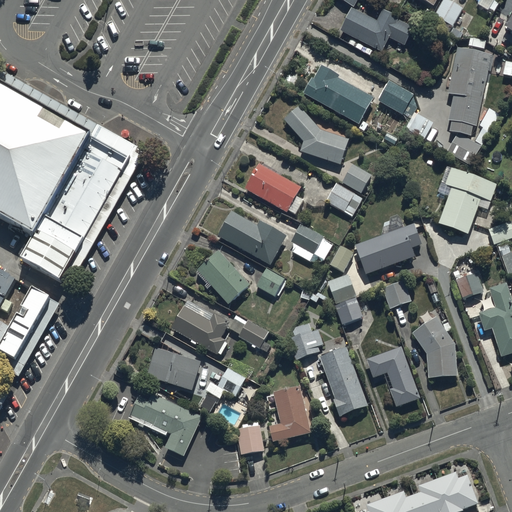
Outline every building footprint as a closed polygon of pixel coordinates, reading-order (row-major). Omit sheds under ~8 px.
[(354,11),(360,0),(337,0),(337,2),(354,11)] [(415,0),(434,10),(439,0),(415,0)] [(464,11),(445,1),(435,20),(454,30),(464,11)] [(351,13),(340,36),(382,56),(390,42),(406,50),(414,32),(399,24),(400,23),(383,15),(377,26),(351,13)] [(483,150),(468,142),(468,141),(472,141),(474,130),(478,131),(490,70),(493,70),(495,61),(457,54),(448,99),(455,101),(450,126),(453,127),(451,137),(457,138),(449,158),(471,170),(483,150)] [(313,83),(304,99),(360,129),(375,103),(339,83),(341,80),(322,70),(315,84),(313,83)] [(92,137),(0,84),(0,216),(34,236),(92,137)] [(390,85),(379,104),(403,118),(414,99),(390,85)] [(300,110),(285,124),(304,145),(301,156),(342,168),(350,142),(322,134),(300,110)] [(434,127),(423,121),(414,138),(424,144),(434,127)] [(399,141),(388,135),(382,145),(394,151),(399,141)] [(131,160),(92,137),(45,218),(85,241),(131,160)] [(372,179),(353,168),(343,187),(362,197),(372,179)] [(302,193),(259,170),(246,195),(289,218),(302,193)] [(469,239),(481,203),(491,207),(498,189),(453,174),(447,190),(452,192),(439,228),(469,239)] [(363,202),(338,187),(326,206),(352,222),(363,202)] [(233,216),(219,241),(272,270),(288,241),(260,226),(257,230),(233,216)] [(34,236),(21,259),(61,282),(85,241),(45,218),(34,236)] [(495,250),(511,244),(511,224),(489,232),(495,250)] [(302,228),(292,246),(314,258),(324,241),(302,228)] [(356,249),(366,280),(416,262),(413,253),(423,250),(415,228),(356,249)] [(503,260),(509,279),(511,278),(511,256),(511,257),(507,247),(498,251),(501,260),(503,260)] [(344,276),(354,258),(341,251),(331,269),(344,276)] [(249,287),(218,253),(197,272),(197,273),(196,275),(206,286),(204,288),(207,291),(210,287),(229,306),(249,287)] [(0,306),(14,280),(0,272),(0,306)] [(286,282),(267,272),(257,290),(276,301),(286,282)] [(457,288),(463,304),(484,296),(477,277),(461,283),(462,286),(457,288)] [(349,280),(328,287),(342,329),(363,322),(349,280)] [(384,293),(390,313),(412,305),(405,286),(384,293)] [(482,305),(486,316),(480,318),(485,336),(493,333),(502,361),(511,358),(511,311),(511,312),(510,306),(511,305),(511,302),(507,288),(490,293),(493,301),(482,305)] [(50,299),(33,290),(11,329),(0,348),(0,352),(16,361),(50,299)] [(188,305),(172,334),(192,345),(191,346),(196,349),(197,347),(218,359),(218,357),(222,359),(228,348),(225,346),(226,345),(222,343),(230,327),(215,319),(214,320),(188,305)] [(270,336),(249,324),(248,326),(237,320),(230,333),(240,339),(240,340),(267,356),(272,348),(265,344),(270,336)] [(0,348),(11,329),(0,322),(0,348)] [(437,322),(414,338),(428,359),(429,383),(458,382),(456,349),(447,336),(453,333),(449,325),(442,328),(437,322)] [(296,365),(320,356),(318,351),(324,349),(319,334),(312,336),(309,327),(294,333),(295,338),(290,340),(291,343),(288,344),(296,365)] [(422,404),(402,351),(367,364),(374,383),(388,378),(394,393),(390,394),(397,413),(422,404)] [(346,352),(321,362),(337,404),(334,405),(340,421),(368,411),(346,352)] [(202,368),(156,353),(147,382),(193,396),(202,368)] [(221,402),(225,394),(236,399),(237,400),(247,382),(228,371),(217,390),(211,386),(206,394),(221,402)] [(312,438),(301,391),(274,398),(281,429),(269,432),(273,448),(312,438)] [(149,403),(139,398),(130,419),(166,436),(167,433),(171,435),(165,449),(184,457),(203,418),(153,395),(149,403)] [(265,455),(260,430),(259,425),(243,428),(244,433),(237,434),(242,460),(265,455)] [(457,476),(418,489),(421,496),(406,501),(404,496),(366,509),(366,511),(468,511),(479,508),(469,478),(459,482),(457,476)]
